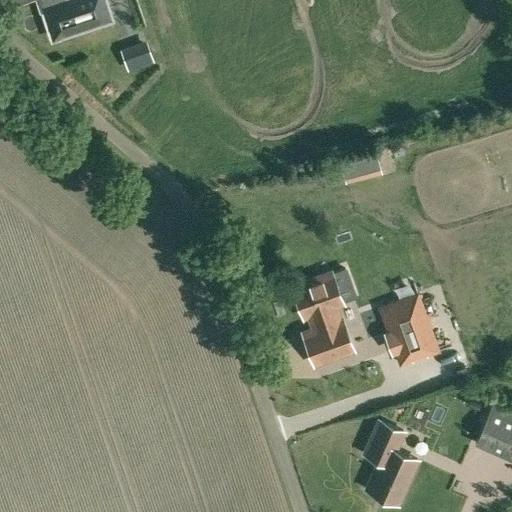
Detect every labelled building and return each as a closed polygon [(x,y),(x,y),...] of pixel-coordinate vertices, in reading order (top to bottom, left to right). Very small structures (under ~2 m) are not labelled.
[(59,34),(97,22),(110,17),(104,0),(58,0),(49,3),(42,6),(52,37),(59,34)] [(313,327),(303,331),(314,362),(352,348),(341,317),(339,317),(335,304),(341,302),(330,270),(292,284),(304,315),(308,314),(313,327)] [(392,329),(398,347),(395,348),(400,362),(411,358),(411,356),(425,351),(426,353),(438,349),(428,324),(417,292),(379,306),(388,331),(392,329)] [(511,407),(493,399),(475,441),(511,457),(511,407)] [(397,502),(417,458),(394,448),(403,429),(379,419),(364,452),(379,459),(366,488),(397,502)]
